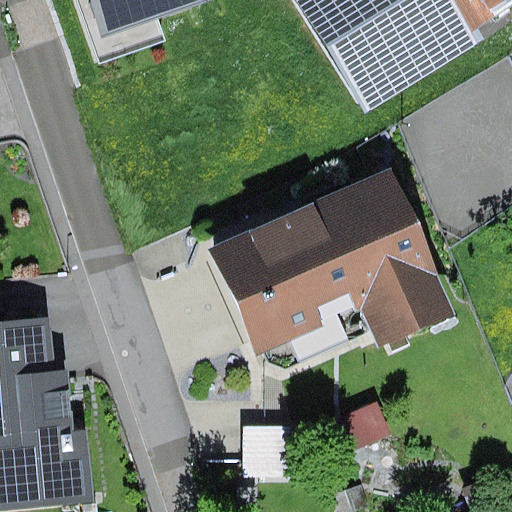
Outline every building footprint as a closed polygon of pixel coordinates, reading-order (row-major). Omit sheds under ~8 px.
[(203,0),(91,0),(104,36),(204,0),(203,0)] [(295,0),(361,106),(465,42),(459,29),(439,0),(295,0)] [(439,0),(459,29),(503,0),(439,0)] [(377,185),(210,253),(247,343),(300,322),(294,306),(348,285),(370,339),(430,315),(377,185)] [(30,330),(0,334),(0,457),(7,510),(96,498),(80,377),(38,383),(30,330)] [(299,477),(299,434),(243,433),(242,477),(299,477)]
